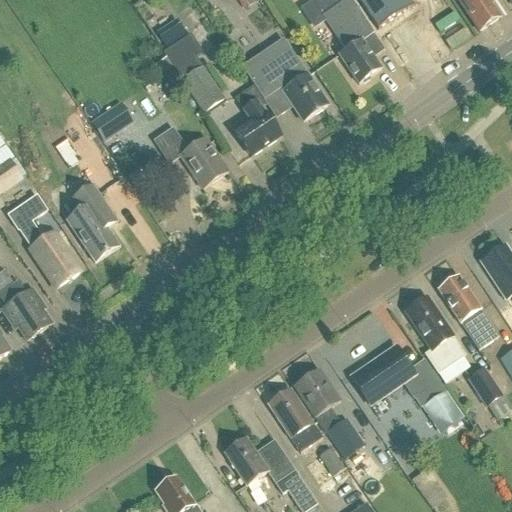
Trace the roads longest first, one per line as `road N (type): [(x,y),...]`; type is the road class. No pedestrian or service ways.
road 1 (secondary): [(109,326),(511,53)]
road 2 (unclassified): [(173,424),(511,196)]
road 3 (unclassified): [(44,511),(173,424)]
road 4 (secondary): [(0,400),(109,326)]
